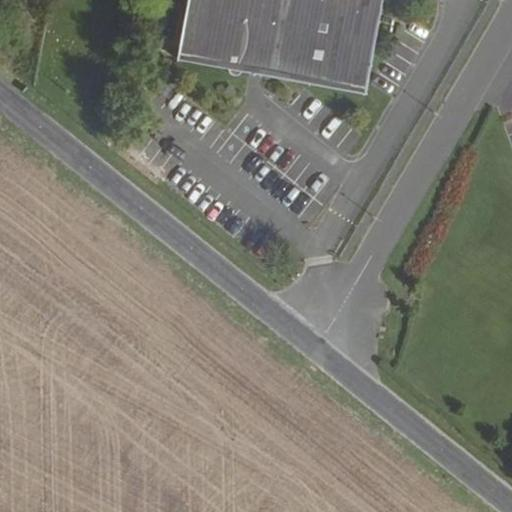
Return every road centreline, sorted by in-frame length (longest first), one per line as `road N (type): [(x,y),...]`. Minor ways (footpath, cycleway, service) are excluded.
road 1 (tertiary): [(0,96),(315,350)]
road 2 (unclassified): [(315,350),(511,11)]
road 3 (tertiary): [(315,350),(511,507)]
